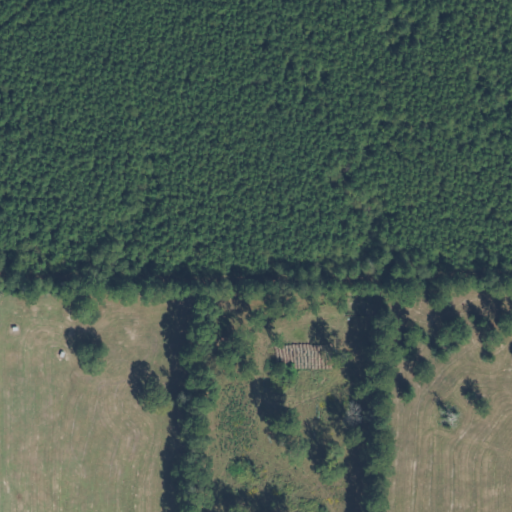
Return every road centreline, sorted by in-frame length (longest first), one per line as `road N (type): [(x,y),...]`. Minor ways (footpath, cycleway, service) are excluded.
road 1 (residential): [(0,413),(47,242),(97,158),(119,0)]
road 2 (residential): [(379,0),(511,65)]
